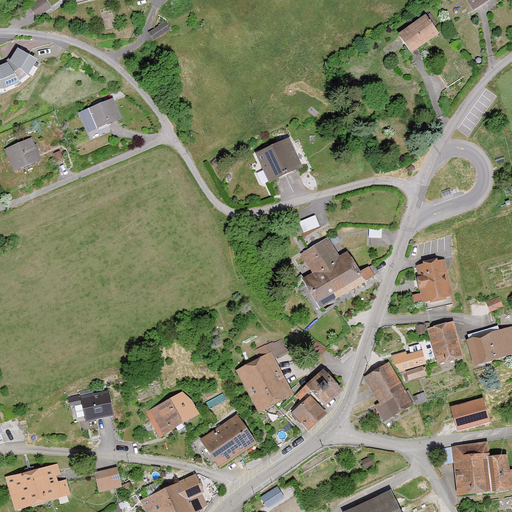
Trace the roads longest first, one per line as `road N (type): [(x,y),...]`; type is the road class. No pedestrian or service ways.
road 1 (residential): [(418,190),(377,179),(252,211),(220,208),(142,90),(71,43),(43,32),(0,31)]
road 2 (tertiary): [(328,431),(356,374),(418,190)]
road 3 (residential): [(237,491),(199,470),(131,456),(0,450)]
road 4 (tertiary): [(418,190),(455,113),(475,85),(511,58)]
